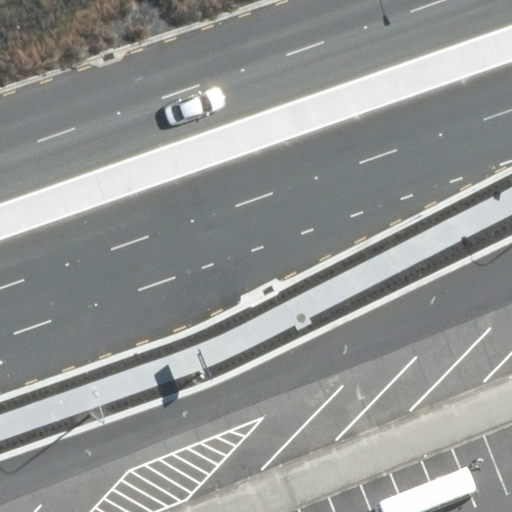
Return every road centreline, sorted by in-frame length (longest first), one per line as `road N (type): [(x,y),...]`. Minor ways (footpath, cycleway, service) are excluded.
road 1 (tertiary): [(511,126),(0,312)]
road 2 (tertiary): [(0,151),(423,0)]
